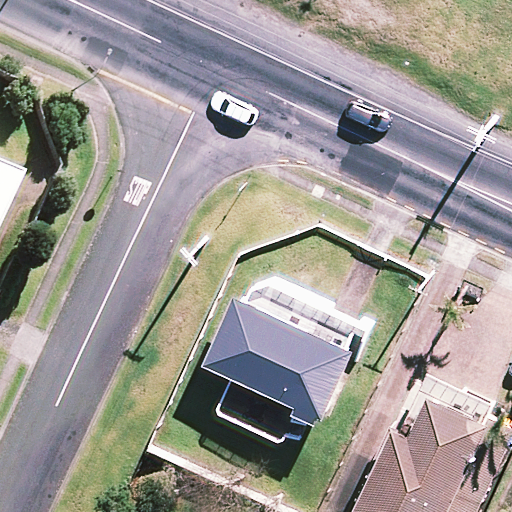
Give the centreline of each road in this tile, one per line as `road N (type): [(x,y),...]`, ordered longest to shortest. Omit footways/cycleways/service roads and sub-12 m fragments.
road 1 (residential): [(215,69),(9,511)]
road 2 (tertiary): [(215,69),(511,217)]
road 3 (tertiary): [(66,0),(215,69)]
